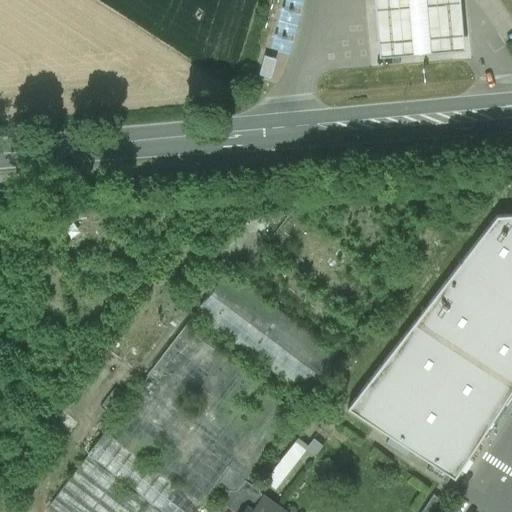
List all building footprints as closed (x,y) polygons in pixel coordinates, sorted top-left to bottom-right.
[(373,0),(376,25),(378,57),(464,50),(462,18),(460,0),(373,0)] [(275,59),(263,55),(258,74),(270,78),(275,59)] [(348,364),(404,293),(287,205),(207,212),(47,421),(89,453),(47,508),(52,511),(195,511),(218,482),(230,491),(223,505),(234,511),(242,511),(246,507),(253,511),(263,497),(257,489),(247,481),(308,400),(310,401),(342,359),(348,364)] [(511,389),(511,214),(496,215),(347,408),(390,436),(411,450),(431,463),(451,476),(454,478),(468,457),(480,438),(511,389)] [(488,444),(511,408),(511,389),(480,438),(488,444)] [(385,443),(406,457),(411,450),(390,436),(385,443)] [(295,439),(262,478),(274,488),(306,449),(295,439)] [(451,476),(431,463),(426,471),(446,484),(451,476)] [(433,495),(421,511),(435,511),(443,501),(433,495)] [(283,511),(263,497),(253,511),(246,507),(242,511),(283,511)]
